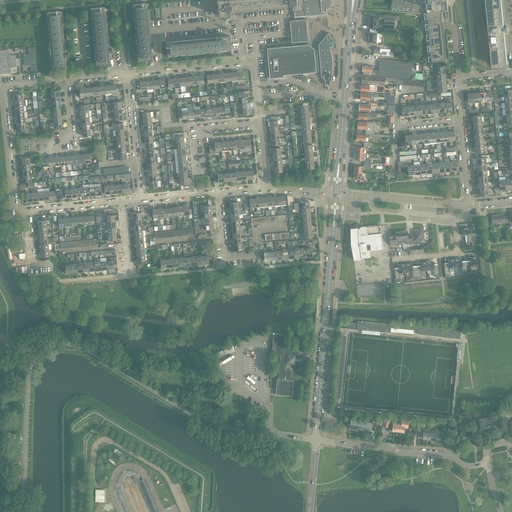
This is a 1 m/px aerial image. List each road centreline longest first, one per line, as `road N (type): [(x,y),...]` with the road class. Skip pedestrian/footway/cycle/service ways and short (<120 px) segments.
road 1 (residential): [(268,433),(200,420),(78,345),(58,344),(35,357)]
road 2 (residential): [(315,440),(335,193)]
road 3 (residential): [(26,211),(16,207),(3,84),(65,79)]
road 4 (residential): [(315,440),(488,464)]
road 5 (residential): [(16,511),(35,357)]
road 6 (residential): [(335,193),(468,204)]
road 7 (residential): [(127,73),(254,61)]
road 8 (residential): [(392,260),(458,253),(456,217),(467,214),(468,204)]
